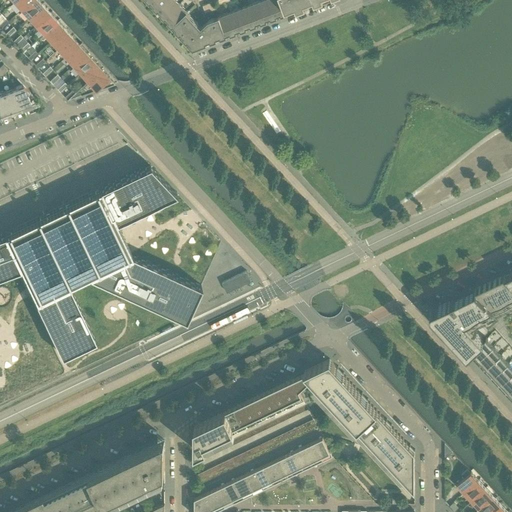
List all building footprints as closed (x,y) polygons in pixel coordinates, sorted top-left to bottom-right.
[(14,0),(13,1),(21,9),(30,0),(14,0)] [(30,0),(21,9),(28,17),(42,4),(38,0),(30,0)] [(152,5),(157,10),(166,0),(151,0),(149,2),(150,2),(151,1),(154,4),(152,5)] [(160,13),(164,18),(179,3),(176,0),(166,0),(157,10),(158,9),(161,12),(160,13)] [(270,0),(260,0),(259,1),(267,20),(266,18),(270,17),(271,18),(277,16),(270,0)] [(270,0),(277,16),(276,14),(280,13),(281,15),(287,12),(281,0),(270,0)] [(281,0),(287,12),(286,8),(295,5),(296,9),(306,5),(304,1),(307,0),(313,0),(314,2),(318,0),(281,0)] [(259,1),(249,4),(256,24),(257,24),(256,22),(260,21),(261,22),(267,20),(259,1)] [(167,21),(171,25),(187,11),(179,3),(164,18),(166,17),(168,20),(167,21)] [(28,17),(35,25),(50,12),(42,4),(28,17)] [(249,4),(239,8),(246,28),(247,28),(246,26),(250,24),(251,26),(256,24),(249,4)] [(239,8),(229,12),(236,32),(237,31),(236,30),(240,28),(241,30),(246,28),(239,8)] [(187,11),(171,25),(172,26),(173,25),(176,28),(174,29),(179,34),(180,33),(183,36),(182,37),(192,48),(217,39),(216,38),(220,36),(220,38),(226,36),(219,16),(208,20),(201,27),(187,11)] [(35,25),(43,33),(57,20),(50,12),(35,25)] [(229,12),(219,16),(226,36),(227,35),(226,34),(230,32),(230,34),(236,32),(229,12)] [(0,23),(0,27),(0,28),(1,28),(8,21),(6,18),(0,23)] [(43,33),(50,41),(65,28),(57,20),(43,33)] [(6,33),(8,36),(16,29),(13,26),(6,33)] [(50,41),(58,49),(72,36),(65,28),(50,41)] [(13,41),(15,44),(23,37),(20,34),(13,41)] [(58,49),(64,57),(79,44),(72,36),(58,49)] [(64,57),(72,65),(89,50),(81,41),(79,44),(64,57)] [(20,49),(23,52),(30,45),(28,42),(20,49)] [(28,57),(30,60),(37,53),(35,50),(28,57)] [(72,65),(79,73),(96,58),(89,50),(72,65)] [(37,67),(38,68),(45,61),(42,58),(35,65),(37,67)] [(79,73),(87,81),(103,65),(96,58),(79,73)] [(3,63),(0,66),(0,75),(4,75),(9,70),(9,69),(7,68),(3,64),(3,63)] [(103,65),(87,81),(76,90),(80,95),(114,82),(117,81),(118,81),(103,65)] [(42,73),(45,76),(52,69),(50,66),(42,73)] [(50,81),(52,84),(60,77),(57,74),(50,81)] [(57,89),(60,92),(67,85),(65,82),(57,89)] [(22,84),(13,87),(21,107),(27,105),(26,104),(37,100),(22,84)] [(69,84),(61,91),(65,95),(73,88),(69,84)] [(13,87),(3,91),(10,110),(14,109),(15,110),(21,107),(13,87)] [(65,97),(67,100),(69,99),(69,98),(75,93),(72,90),(65,97)] [(3,91),(0,92),(0,113),(1,115),(7,113),(6,112),(10,110),(3,91)] [(0,274),(20,267),(35,300),(61,354),(95,338),(69,284),(89,275),(185,319),(201,285),(131,253),(116,221),(176,192),(149,164),(99,187),(4,233),(0,234),(0,274)] [(246,270),(222,282),(227,292),(251,280),(246,270)] [(430,313),(430,314),(430,315),(431,315),(431,316),(467,354),(471,350),(480,342),(488,335),(471,317),(492,308),(511,298),(511,271),(432,310),(431,310),(431,311),(430,311),(430,312),(430,313)] [(480,342),(471,351),(479,359),(488,350),(494,345),(486,337),(480,342)] [(488,350),(479,359),(486,367),(495,358),(501,353),(494,345),(488,350)] [(495,358),(486,367),(493,375),(503,366),(508,361),(501,353),(495,358)] [(294,375),(300,387),(310,377),(315,382),(404,479),(415,490),(415,450),(330,359),(294,375)] [(503,366),(493,375),(501,383),(510,374),(511,372),(511,364),(508,361),(503,366)] [(511,372),(510,374),(501,383),(508,390),(511,386),(511,372)] [(305,397),(300,387),(294,375),(196,423),(199,430),(206,444),(207,444),(207,443),(305,397)] [(195,450),(206,444),(199,430),(196,423),(195,423),(195,450)] [(323,436),(313,440),(322,461),(333,456),(327,445),(323,436)] [(165,437),(136,451),(149,478),(165,470),(165,437)] [(313,440),(303,445),(312,465),(322,461),(313,440)] [(445,443),(445,444),(445,459),(452,452),(453,452),(445,443)] [(303,445),(293,450),(303,470),(312,465),(303,445)] [(293,450),(283,454),(293,475),(303,470),(293,450)] [(127,455),(126,455),(139,482),(149,478),(136,451),(130,454),(130,453),(127,455)] [(283,454),(274,459),(283,479),(293,475),(283,454)] [(118,460),(117,460),(130,487),(139,482),(126,455),(121,458),(118,459),(118,460)] [(274,459),(264,464),(273,484),(283,479),(274,459)] [(109,464),(108,464),(121,491),(130,487),(117,460),(112,462),(108,464),(109,464)] [(99,468),(99,469),(112,496),(121,491),(108,464),(103,467),(103,466),(99,468)] [(264,464),(254,468),(264,489),(273,484),(264,464)] [(254,468),(244,473),(254,493),(264,489),(254,468)] [(90,473),(103,500),(112,496),(99,469),(93,471),(90,472),(90,473)] [(456,485),(463,494),(479,479),(471,471),(470,472),(467,469),(461,474),(464,478),(456,485)] [(81,477),(80,477),(93,504),(103,500),(90,473),(84,476),(84,475),(81,477)] [(244,473),(234,478),(244,498),(254,493),(244,473)] [(72,482),(71,482),(84,509),(93,504),(80,477),(75,480),(72,481),(72,482)] [(234,478),(225,482),(234,503),(244,498),(234,478)] [(463,494),(471,502),(486,487),(479,479),(463,494)] [(63,486),(62,486),(74,511),(77,511),(84,509),(71,482),(66,484),(62,485),(63,486)] [(225,482),(215,487),(225,507),(234,503),(225,482)] [(53,490),(53,491),(63,511),(74,511),(62,486),(57,489),(57,488),(53,490)] [(215,487),(205,492),(214,511),(225,507),(215,487)] [(471,502),(478,510),(493,495),(486,487),(471,502)] [(35,499),(34,499),(40,511),(63,511),(53,491),(47,493),(44,494),(44,495),(38,497),(35,499)] [(214,511),(205,492),(195,497),(194,511),(214,511)] [(478,510),(480,511),(491,511),(501,503),(493,495),(478,510)] [(26,503),(25,504),(29,511),(40,511),(34,499),(29,502),(26,503)] [(449,505),(450,506),(454,511),(457,509),(458,507),(453,502),(450,505),(449,505)] [(164,511),(165,503),(145,511),(164,511)] [(491,511),(506,511),(508,511),(501,503),(491,511)]
